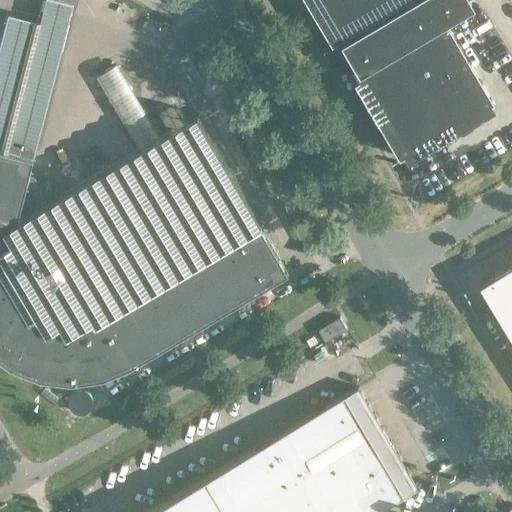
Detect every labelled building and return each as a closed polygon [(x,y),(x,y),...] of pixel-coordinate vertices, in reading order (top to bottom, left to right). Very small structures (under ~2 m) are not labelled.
[(43,0),(39,19),(7,11),(0,37),(0,148),(34,157),(73,1),(70,0),(43,0)] [(346,41),(353,37),(416,0),(446,0),(455,14),(473,4),(470,0),(321,0),(322,0),(317,3),(325,16),(329,13),(346,41)] [(446,0),(416,0),(353,37),(368,63),(362,67),(414,155),(442,138),(445,143),(457,136),(455,131),(496,106),(445,20),(455,14),(446,0)] [(139,149),(161,136),(118,63),(96,75),(139,149)] [(226,239),(259,220),(198,115),(191,119),(161,136),(139,149),(18,220),(12,243),(10,259),(10,260),(9,260),(11,275),(12,275),(18,290),(28,302),(41,312),(56,318),(71,320),(87,317),(102,311),(103,312),(201,254),(195,244),(199,227),(214,218),(226,239)] [(0,148),(0,355),(11,364),(41,376),(72,379),(103,375),(104,375),(104,373),(132,361),(160,344),(288,269),(275,247),(259,220),(226,239),(214,218),(199,227),(195,244),(201,254),(103,312),(102,311),(87,317),(71,320),(56,318),(41,312),(28,302),(18,290),(12,275),(11,275),(9,260),(10,260),(10,259),(12,243),(18,220),(34,157),(0,148)] [(511,265),(483,283),(491,296),(511,331),(511,265)] [(341,314),(318,328),(326,342),(350,328),(341,314)] [(371,511),(416,486),(357,385),(143,511),(371,511)]
